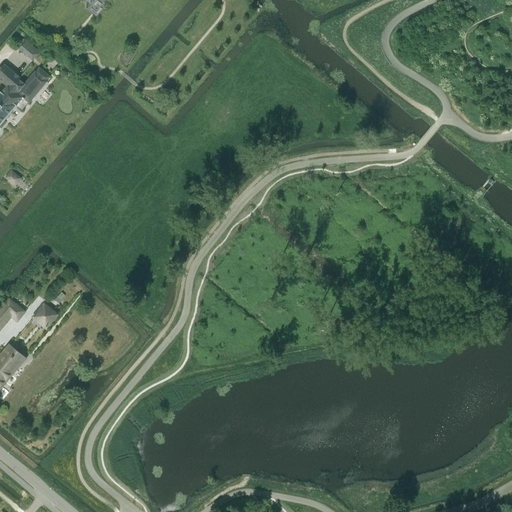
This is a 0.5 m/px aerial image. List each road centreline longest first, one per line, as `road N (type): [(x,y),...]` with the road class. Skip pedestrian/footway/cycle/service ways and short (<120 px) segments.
road 1 (unknown): [(125,511),(84,485),(77,447),(91,416),(175,309),(185,272),(219,222),(268,168),(295,156),(394,148),(408,155)]
road 2 (unknown): [(384,0),(346,20),(344,40),(438,121)]
